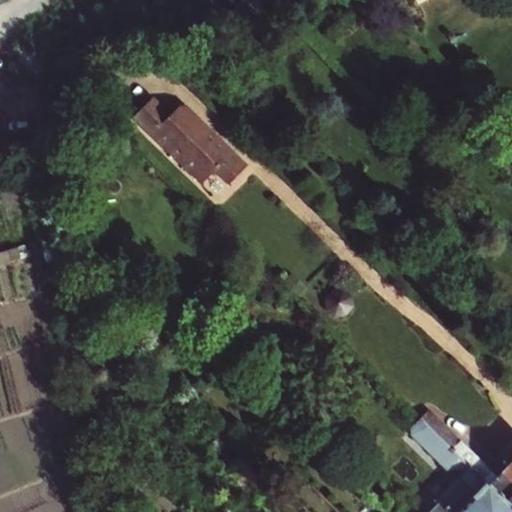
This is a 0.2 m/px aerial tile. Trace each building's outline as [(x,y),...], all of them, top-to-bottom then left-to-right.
[(342,10),(323,30),(334,40),(353,21),(342,10)] [(134,118),(162,145),(164,142),(174,152),(172,155),(195,178),(201,178),(209,169),(228,187),(245,169),(177,101),(170,108),(157,95),(134,118)] [(164,142),(162,145),(172,155),(174,152),(164,142)] [(380,215),(372,223),(382,233),(389,225),(380,215)] [(351,295),(341,290),(340,290),(329,295),(325,307),(329,316),(341,320),(352,315),(355,307),(351,295)] [(426,511),(511,511),(511,508),(451,450),(435,434),(419,419),(409,429),(409,435),(445,470),(456,469),(458,466),(464,472),(426,511)] [(458,441),(442,426),(435,434),(451,450),(458,441)] [(459,440),(458,441),(451,450),(511,508),(511,459),(496,476),(459,440)] [(218,463),(228,473),(249,451),(240,442),(218,463)] [(228,473),(254,498),(275,477),(249,451),(228,473)]
